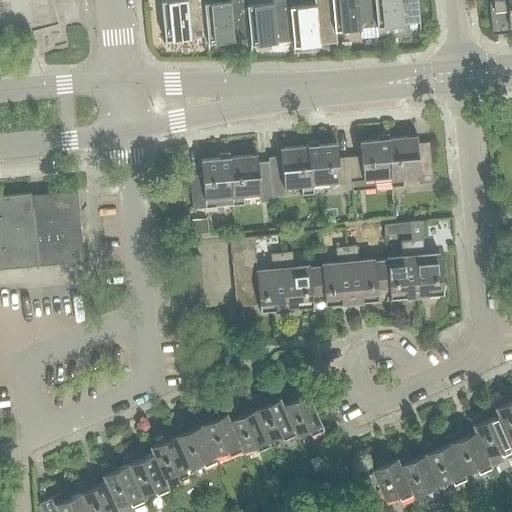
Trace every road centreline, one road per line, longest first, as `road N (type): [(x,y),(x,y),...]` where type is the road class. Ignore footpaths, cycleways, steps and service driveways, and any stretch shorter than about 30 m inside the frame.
road 1 (residential): [(149,329),(143,392),(31,438),(25,367),(105,334)]
road 2 (residential): [(421,388),(478,364),(488,347),(464,88)]
road 3 (residential): [(129,133),(149,329)]
road 4 (residential): [(265,96),(219,86),(123,86)]
road 5 (residential): [(129,133),(265,96)]
road 6 (residential): [(421,388),(392,352),(364,353),(354,386),(378,406)]
road 7 (residential): [(0,150),(129,133)]
road 8 (residential): [(123,86),(0,92)]
road 9 (residential): [(265,96),(387,85)]
